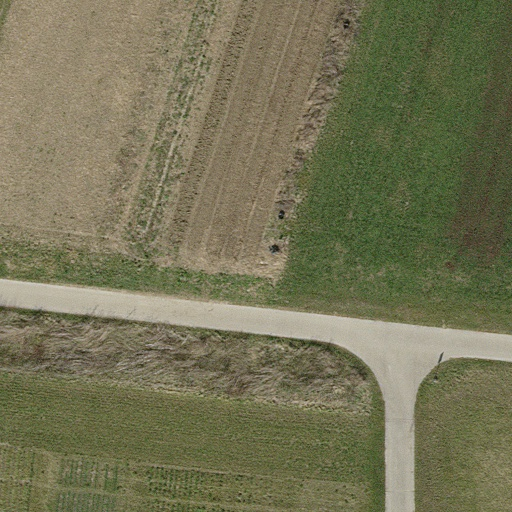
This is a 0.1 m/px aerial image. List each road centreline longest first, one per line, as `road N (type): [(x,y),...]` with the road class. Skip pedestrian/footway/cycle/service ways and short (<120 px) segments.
road 1 (track): [(0,304),(511,361)]
road 2 (track): [(398,349),(399,511)]
